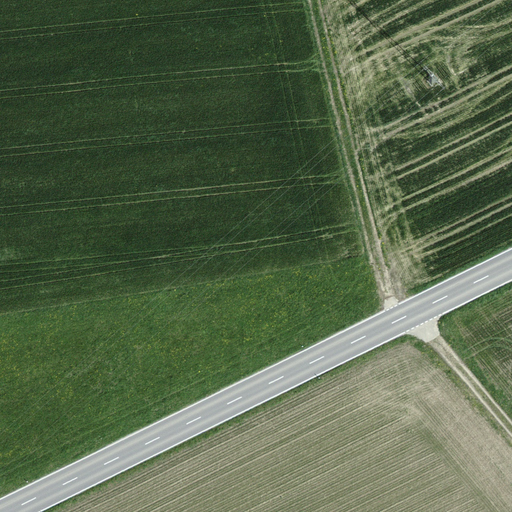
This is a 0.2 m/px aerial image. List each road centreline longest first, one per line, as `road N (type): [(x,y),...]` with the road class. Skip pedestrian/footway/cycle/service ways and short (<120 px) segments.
road 1 (secondary): [(511,264),(6,511)]
road 2 (track): [(396,320),(317,0)]
road 3 (track): [(412,313),(511,431)]
